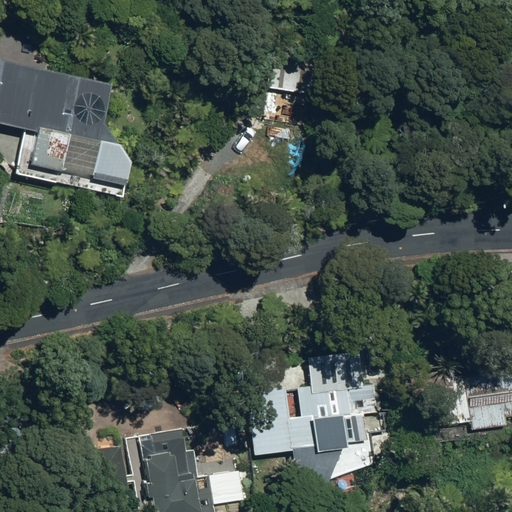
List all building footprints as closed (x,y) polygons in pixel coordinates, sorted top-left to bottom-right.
[(0,156),(94,178),(101,145),(77,102),(86,61),(0,42),(0,156)] [(288,484),(310,495),(322,468),(328,467),(328,458),(356,455),(354,426),(373,424),(368,385),(354,386),(353,366),(299,371),(302,406),(294,406),(296,430),(281,432),(278,400),(237,404),(243,469),(283,464),(283,460),(291,460),(284,476),(292,478),(288,484)] [(457,430),(458,439),(496,434),(494,425),(511,423),(511,369),(400,384),(406,437),(457,430)] [(181,432),(120,440),(129,511),(210,511),(206,475),(196,476),(192,450),(184,451),(181,432)] [(59,455),(64,498),(118,491),(113,449),(59,455)]
